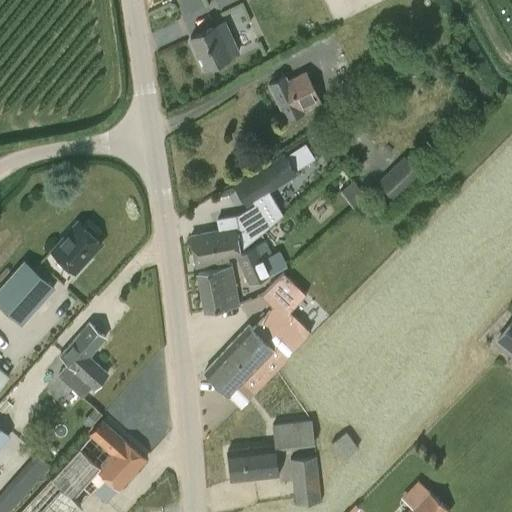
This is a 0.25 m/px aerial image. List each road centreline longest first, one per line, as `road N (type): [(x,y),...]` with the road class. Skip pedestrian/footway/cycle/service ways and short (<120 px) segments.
road 1 (unclassified): [(192,511),(150,141)]
road 2 (unclassified): [(150,141),(65,148),(0,165)]
road 3 (unclassified): [(150,141),(130,0)]
